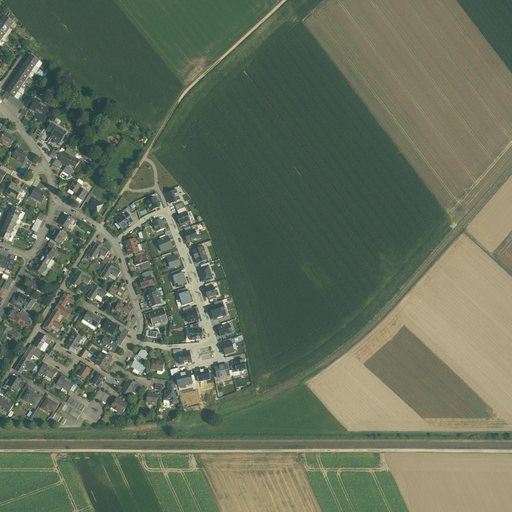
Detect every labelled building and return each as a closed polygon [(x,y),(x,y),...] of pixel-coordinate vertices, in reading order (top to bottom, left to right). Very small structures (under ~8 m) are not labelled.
[(14,23),(4,16),(0,22),(9,29),(14,23)] [(9,29),(0,22),(0,30),(5,34),(9,29)] [(39,61),(30,55),(27,61),(35,66),(39,61)] [(35,66),(27,61),(23,66),(32,72),(35,66)] [(32,72),(23,66),(20,71),(28,77),(32,72)] [(28,77),(20,71),(16,76),(25,82),(28,77)] [(25,82),(16,76),(13,81),(21,87),(25,82)] [(21,87),(13,81),(9,87),(18,92),(21,87)] [(18,92),(9,87),(6,92),(11,95),(13,97),(14,98),(18,92)] [(43,105),(36,100),(31,109),(38,113),(43,105)] [(51,109),(43,105),(38,113),(35,118),(43,123),(51,109)] [(28,112),(23,109),(22,110),(20,113),(25,117),(28,112)] [(10,128),(4,124),(0,130),(4,133),(4,132),(6,133),(10,128)] [(62,129),(55,125),(54,126),(50,124),(46,131),(53,135),(51,138),(54,141),(58,144),(60,141),(61,141),(64,136),(61,132),(62,131),(62,129)] [(42,132),(37,129),(34,134),(39,137),(41,134),(42,132)] [(6,133),(4,132),(4,133),(0,140),(10,146),(14,138),(6,133)] [(18,148),(15,153),(12,158),(18,161),(19,160),(23,163),(25,159),(28,154),(18,148)] [(66,165),(62,172),(68,175),(69,176),(70,176),(73,171),(79,162),(74,158),(76,154),(67,148),(64,153),(64,152),(59,161),(58,161),(61,162),(66,165)] [(59,153),(53,150),(49,157),(54,160),(55,159),(59,153)] [(32,163),(25,159),(23,163),(22,164),(29,168),(32,163)] [(59,161),(55,159),(54,160),(51,165),(57,168),(61,162),(58,161),(59,161)] [(77,183),(74,181),(69,190),(76,194),(81,186),(83,184),(78,181),(77,183)] [(22,189),(12,183),(6,193),(16,198),(21,189),(22,189)] [(31,187),(24,184),(22,189),(21,189),(28,193),(31,187)] [(81,186),(76,194),(75,196),(77,198),(76,200),(80,203),(87,192),(85,191),(87,189),(81,186)] [(49,198),(45,196),(46,194),(35,188),(35,189),(31,196),(31,197),(41,203),(38,208),(44,211),(49,202),(49,198)] [(168,201),(170,204),(179,200),(178,197),(179,197),(177,193),(177,194),(175,191),(166,195),(167,198),(168,198),(169,201),(168,201)] [(90,194),(85,201),(88,203),(92,198),(94,199),(95,197),(90,194)] [(94,199),(92,198),(88,203),(86,207),(97,213),(102,205),(94,199)] [(157,202),(155,198),(147,202),(151,211),(159,207),(157,202)] [(183,203),(175,206),(177,211),(185,207),(183,203)] [(21,211),(12,207),(9,213),(18,217),(21,211)] [(185,207),(177,211),(179,215),(186,212),(187,212),(185,207)] [(129,216),(125,211),(124,210),(119,214),(121,217),(127,225),(128,225),(129,226),(130,225),(130,224),(130,223),(133,222),(129,216)] [(177,216),(176,216),(178,221),(180,226),(190,221),(187,212),(186,212),(179,215),(177,216)] [(18,217),(9,213),(7,219),(16,223),(18,217)] [(70,218),(64,215),(63,217),(62,217),(60,221),(61,221),(59,224),(64,228),(67,230),(67,229),(71,224),(70,223),(72,220),(70,218)] [(127,225),(121,217),(116,220),(122,229),(127,225)] [(16,223),(7,219),(4,225),(13,229),(16,223)] [(161,220),(152,223),(156,232),(165,229),(161,220)] [(13,229),(4,225),(1,231),(11,235),(13,229)] [(61,233),(56,229),(50,239),(56,243),(59,245),(65,236),(65,235),(61,233)] [(184,235),(187,242),(197,238),(194,230),(184,235)] [(11,235),(1,231),(0,234),(0,237),(4,240),(8,241),(11,235)] [(157,242),(161,252),(172,248),(167,237),(157,242)] [(135,239),(130,241),(130,240),(129,240),(127,241),(127,242),(124,243),(126,249),(137,245),(135,239)] [(108,251),(96,243),(88,256),(92,259),(93,257),(95,259),(98,254),(105,258),(105,257),(108,251)] [(137,245),(126,249),(128,255),(134,253),(139,252),(137,245)] [(55,252),(48,247),(44,255),(51,259),(55,252)] [(203,247),(202,247),(194,250),(192,251),(194,255),(195,260),(195,259),(197,264),(208,260),(203,247)] [(51,259),(44,255),(39,263),(46,267),(51,259)] [(136,259),(134,260),(136,266),(140,265),(142,270),(149,267),(146,256),(144,256),(136,259)] [(170,269),(180,266),(177,256),(167,259),(170,269)] [(10,260),(4,257),(0,266),(6,269),(10,260)] [(10,260),(6,269),(12,272),(16,263),(10,260)] [(39,263),(34,271),(41,275),(43,271),(44,272),(47,268),(46,267),(39,263)] [(121,272),(108,264),(107,265),(100,277),(104,279),(105,278),(107,279),(110,274),(117,278),(121,272)] [(208,267),(201,269),(199,270),(203,282),(212,279),(208,267)] [(91,279),(78,271),(70,284),(75,287),(75,286),(77,287),(81,282),(87,286),(91,279)] [(175,288),(187,285),(183,273),(180,274),(171,277),(175,288)] [(146,279),(139,281),(142,288),(153,284),(150,278),(150,277),(146,279)] [(40,286),(31,280),(27,286),(39,294),(42,289),(39,288),(40,286)] [(119,288),(113,284),(108,293),(114,297),(116,294),(119,288)] [(107,293),(95,285),(87,298),(91,300),(92,299),(94,300),(97,295),(103,299),(107,293)] [(127,290),(120,286),(119,288),(116,294),(122,298),(123,296),(127,290)] [(216,295),(213,286),(206,288),(204,289),(207,298),(216,295)] [(178,294),(182,307),(193,303),(189,291),(187,292),(178,294)] [(148,295),(147,295),(146,296),(148,302),(159,298),(157,292),(148,295)] [(78,301),(65,293),(58,304),(64,308),(68,302),(74,306),(78,301)] [(30,298),(29,299),(21,295),(17,301),(25,306),(24,308),(29,311),(35,301),(35,302),(30,298)] [(159,298),(148,302),(150,308),(151,308),(152,307),(157,306),(161,304),(159,298)] [(125,307),(119,303),(114,310),(121,314),(122,312),(125,307)] [(64,308),(58,304),(50,317),(56,321),(61,313),(64,315),(63,317),(66,319),(70,312),(64,308)] [(215,307),(210,308),(213,316),(212,316),(214,320),(226,316),(223,309),(224,309),(222,304),(215,307)] [(133,309),(126,305),(125,307),(122,312),(128,316),(133,309)] [(192,310),(185,313),(188,323),(198,320),(197,316),(196,313),(195,309),(192,310)] [(12,310),(8,316),(17,322),(21,316),(19,314),(12,310)] [(163,310),(158,312),(155,313),(154,313),(149,315),(149,314),(149,315),(152,325),(167,320),(167,321),(167,320),(164,310),(163,310)] [(22,311),(19,314),(29,320),(31,316),(22,311)] [(94,316),(88,312),(83,320),(89,324),(94,316)] [(100,320),(94,316),(89,324),(95,328),(100,320)] [(56,321),(50,317),(43,329),(49,333),(53,326),(59,330),(62,325),(56,321)] [(116,326),(108,320),(103,328),(111,334),(116,326)] [(222,327),(217,328),(220,337),(232,333),(229,325),(222,327)] [(11,331),(3,326),(0,331),(0,340),(3,343),(7,336),(16,341),(19,336),(11,331)] [(189,330),(190,341),(202,340),(201,329),(199,329),(190,330),(189,330)] [(77,336),(76,335),(76,334),(74,333),(72,336),(73,337),(71,339),(81,345),(82,342),(82,341),(81,340),(82,338),(78,335),(77,336)] [(52,340),(42,334),(34,347),(40,350),(42,347),(46,350),(48,345),(49,345),(52,340)] [(115,344),(105,338),(103,341),(104,344),(102,347),(109,351),(112,353),(115,349),(116,349),(117,346),(117,345),(115,344)] [(81,345),(71,339),(69,342),(67,345),(68,346),(69,346),(70,347),(70,348),(74,350),(75,350),(76,348),(77,349),(79,348),(81,345)] [(224,345),(222,345),(225,355),(234,353),(231,343),(224,345)] [(34,347),(31,345),(29,348),(30,348),(28,350),(23,358),(29,361),(33,355),(38,358),(42,352),(40,350),(34,347)] [(85,350),(80,357),(84,360),(89,353),(85,350)] [(145,351),(141,351),(138,356),(141,358),(138,363),(134,361),(130,367),(134,369),(132,372),(137,375),(139,373),(141,374),(145,368),(143,367),(146,361),(144,360),(147,355),(145,351)] [(105,356),(101,353),(98,358),(108,365),(110,362),(112,360),(111,360),(112,360),(111,359),(105,356)] [(183,353),(177,354),(180,365),(191,363),(189,353),(183,354),(183,353)] [(23,358),(15,370),(21,374),(26,366),(32,369),(34,365),(29,361),(23,358)] [(108,365),(98,358),(94,364),(96,364),(96,365),(98,366),(105,370),(108,365)] [(244,360),(234,363),(235,366),(236,372),(236,373),(239,372),(239,373),(243,372),(243,371),(246,371),(244,360)] [(163,363),(153,361),(152,367),(151,370),(162,371),(162,370),(163,369),(163,367),(163,366),(163,363)] [(44,364),(39,372),(45,376),(50,368),(44,364)] [(215,368),(217,379),(230,376),(229,371),(227,365),(215,368)] [(90,370),(83,366),(78,375),(84,380),(87,375),(88,376),(89,374),(88,373),(90,370)] [(57,372),(50,368),(45,376),(52,380),(57,372)] [(208,369),(196,371),(198,383),(210,380),(208,369)] [(178,387),(192,384),(190,377),(189,373),(180,375),(176,376),(178,387)] [(97,374),(91,383),(98,388),(104,378),(97,374)] [(15,391),(21,381),(14,377),(10,382),(8,387),(15,391)] [(67,381),(61,377),(56,385),(63,389),(67,381)] [(134,383),(128,380),(121,392),(129,397),(133,390),(137,393),(140,388),(140,387),(134,383)] [(74,385),(67,381),(63,389),(69,393),(70,391),(74,386),(74,385)] [(174,383),(168,382),(167,387),(168,391),(173,389),(176,388),(174,383)] [(164,404),(171,405),(177,403),(173,389),(168,391),(164,392),(163,403),(164,404)] [(35,406),(40,397),(28,390),(24,398),(24,399),(24,400),(28,403),(29,402),(35,406)] [(157,396),(152,395),(152,393),(148,393),(146,402),(149,402),(151,405),(156,406),(157,396)] [(123,402),(116,398),(115,401),(114,401),(113,403),(113,404),(111,407),(122,414),(127,406),(127,405),(123,402)] [(131,402),(125,398),(123,402),(127,405),(127,406),(128,406),(131,402)] [(58,405),(47,399),(41,408),(46,411),(47,409),(53,412),(58,405)] [(14,405),(7,401),(2,410),(8,414),(14,405)]
